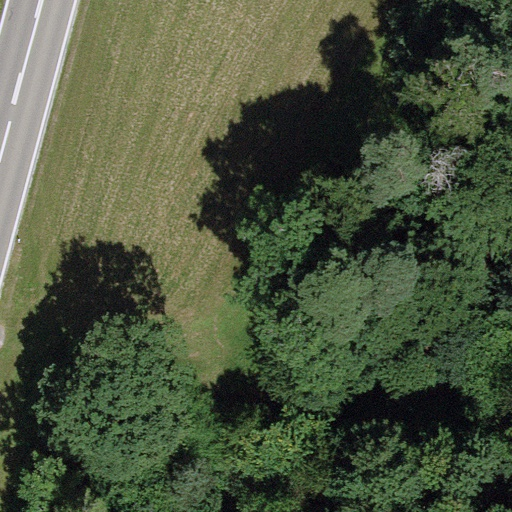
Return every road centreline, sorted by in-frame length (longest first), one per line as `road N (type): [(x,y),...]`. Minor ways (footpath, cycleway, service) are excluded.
road 1 (track): [(511,454),(0,320)]
road 2 (tertiary): [(43,0),(0,163)]
